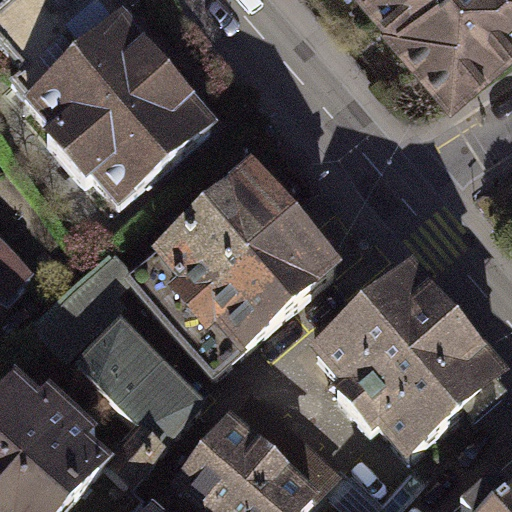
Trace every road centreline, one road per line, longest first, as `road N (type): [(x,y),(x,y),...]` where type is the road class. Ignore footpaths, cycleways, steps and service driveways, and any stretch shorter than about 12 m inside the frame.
road 1 (tertiary): [(232,0),(396,189)]
road 2 (tertiary): [(396,189),(511,324)]
road 3 (residential): [(396,189),(511,118)]
